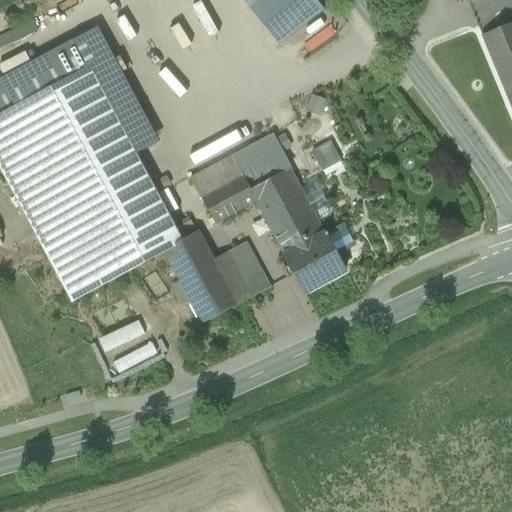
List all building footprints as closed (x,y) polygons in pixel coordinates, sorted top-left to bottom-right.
[(324,12),(314,0),(245,0),(281,46),(324,12)] [(511,24),(482,37),(501,81),(511,76),(511,24)] [(134,156),(159,143),(97,28),(0,79),(0,109),(3,116),(88,70),(134,156)] [(3,116),(0,117),(0,165),(72,300),(163,251),(180,241),(134,156),(88,70),(3,116)] [(511,76),(501,81),(511,108),(511,76)] [(325,101),(311,96),(305,112),(319,117),(325,101)] [(327,119),(308,129),(316,143),(335,132),(327,119)] [(272,136),(252,147),(260,160),(279,150),(272,136)] [(341,163),(330,142),(311,152),(322,173),(341,163)] [(184,155),(189,165),(216,154),(212,144),(184,155)] [(252,147),(233,157),(244,176),(243,177),(250,191),(290,170),(279,150),(260,160),(252,147)] [(233,157),(190,180),(201,199),(243,177),(244,176),(233,157)] [(325,235),(290,170),(250,191),(256,202),(285,256),(325,235)] [(243,177),(201,199),(215,224),(256,202),(250,191),(243,177)] [(180,241),(163,251),(203,325),(238,306),(214,261),(198,232),(180,241)] [(285,256),(284,257),(304,294),(345,272),(325,234),(285,256)] [(233,251),(214,261),(238,306),(257,296),(233,251)] [(143,320),(101,337),(115,372),(157,355),(143,320)] [(256,511),(248,495),(213,511),(256,511)]
